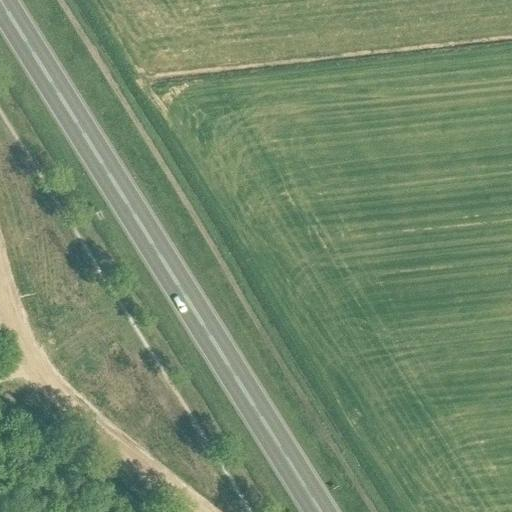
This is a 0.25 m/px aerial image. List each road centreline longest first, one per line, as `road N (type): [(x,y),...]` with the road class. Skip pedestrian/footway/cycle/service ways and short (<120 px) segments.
road 1 (trunk): [(320,511),(0,0)]
road 2 (track): [(0,268),(27,363),(198,511)]
